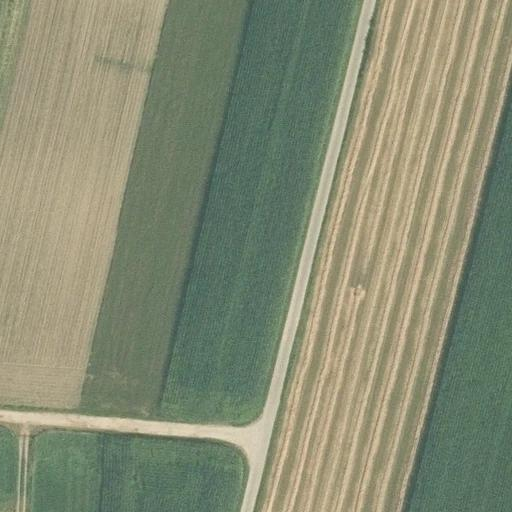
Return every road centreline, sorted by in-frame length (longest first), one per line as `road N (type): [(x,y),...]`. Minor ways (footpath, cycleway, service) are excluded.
road 1 (unclassified): [(372,0),(250,511)]
road 2 (track): [(267,441),(0,416)]
